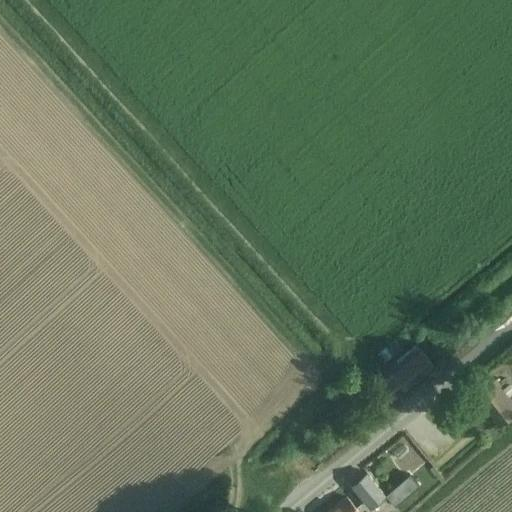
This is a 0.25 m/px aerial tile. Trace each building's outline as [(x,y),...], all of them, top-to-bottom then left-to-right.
[(394,339),(386,345),(394,354),(402,348),(394,339)] [(393,398),(432,366),(415,344),(395,360),(399,365),(379,381),(393,398)] [(336,426),(380,389),(361,369),(328,396),(337,407),(327,414),(336,426)] [(500,425),(511,415),(511,401),(494,380),(476,395),(500,425)] [(511,385),(510,383),(503,389),(509,396),(511,393),(511,385)] [(369,506),(383,494),(366,473),(352,485),(369,506)] [(408,474),(384,494),(387,497),(394,505),(417,485),(408,474)] [(357,511),(346,498),(327,511),(357,511)]
